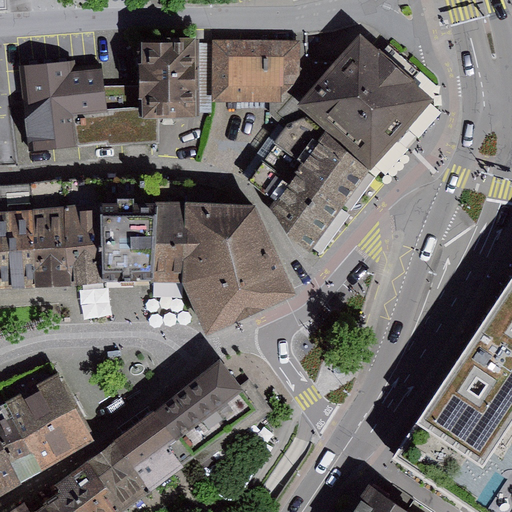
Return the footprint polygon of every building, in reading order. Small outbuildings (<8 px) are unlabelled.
[(139,64),(139,87),(139,122),(157,122),(199,123),(200,114),(200,43),(154,43),(149,41),(140,45),(136,55),(139,64)] [(433,104),(360,41),(320,88),(301,72),(301,43),(214,42),(213,103),(271,104),(271,117),(287,129),(306,121),(356,164),(358,161),(372,174),(404,136),(433,104)] [(211,43),(200,43),(200,114),(211,114),(211,43)] [(74,61),(22,67),(31,149),(55,148),(80,146),(99,145),(123,143),(152,142),(158,142),(157,122),(139,122),(139,87),(103,86),(100,64),(74,67),(74,61)] [(287,129),(268,154),(343,210),(359,189),(371,175),(356,164),(306,121),(287,129)] [(323,227),(343,210),(268,154),(250,180),(278,202),(273,207),(290,233),(308,246),(323,227)] [(101,179),(104,280),(131,279),(152,277),(156,180),(157,176),(101,179)] [(63,182),(71,282),(88,281),(104,280),(101,179),(63,182)] [(191,181),(156,180),(152,277),(170,276),(185,276),(190,204),(191,182),(191,181)] [(32,185),(37,284),(54,283),(71,282),(63,182),(32,185)] [(191,182),(190,204),(219,205),(219,188),(205,185),(191,182)] [(0,213),(0,285),(18,285),(37,284),(32,185),(2,189),(5,214),(0,213)] [(280,264),(254,206),(219,205),(190,204),(185,276),(196,303),(208,330),(292,292),(280,264)] [(511,511),(511,276),(477,332),(389,459),(472,511),(511,511)] [(239,388),(221,362),(157,411),(191,454),(197,464),(234,435),(228,429),(264,402),(249,382),(239,388)] [(0,406),(7,403),(59,376),(52,363),(0,386),(0,406)] [(41,466),(91,437),(59,376),(7,403),(41,466)] [(41,466),(7,403),(0,406),(0,439),(20,478),(41,466)] [(191,454),(157,411),(117,441),(149,488),(191,454)] [(0,490),(20,478),(0,439),(0,490)] [(149,488),(117,441),(89,460),(105,484),(100,490),(115,511),(149,488)] [(105,484),(89,460),(56,484),(64,493),(45,505),(49,511),(114,511),(115,511),(100,490),(105,484)] [(407,511),(373,488),(356,511),(407,511)] [(29,511),(25,503),(11,511),(49,511),(45,505),(34,511),(29,511)]
